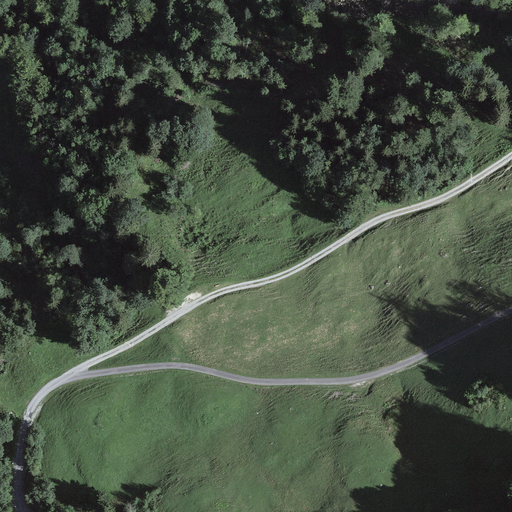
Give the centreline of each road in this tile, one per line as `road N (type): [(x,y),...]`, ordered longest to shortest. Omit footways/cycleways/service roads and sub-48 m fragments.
road 1 (track): [(25,511),(22,443),(36,403),(53,384),(146,364),(266,381),(352,379),(393,369),(511,310)]
road 2 (track): [(75,375),(199,303),(272,281),(361,230),(436,206),(511,159)]
